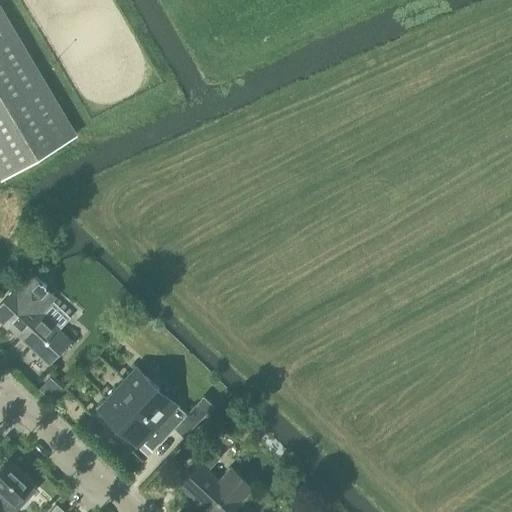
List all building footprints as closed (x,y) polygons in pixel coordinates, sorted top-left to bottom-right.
[(0,15),(0,167),(5,175),(72,134),(0,15)] [(29,276),(0,306),(0,320),(8,328),(10,326),(50,363),(71,341),(43,314),(55,301),(55,294),(36,276),(29,276)] [(127,376),(98,408),(111,419),(113,416),(127,429),(152,452),(160,442),(184,416),(188,413),(185,411),(185,412),(136,366),(127,376)] [(201,394),(191,405),(201,415),(211,404),(201,394)] [(198,460),(178,482),(209,511),(232,511),(242,501),(254,487),(232,467),(220,480),(209,470),(221,457),(211,447),(210,448),(199,461),(198,460)] [(10,460),(0,470),(0,489),(6,496),(2,501),(13,511),(17,511),(40,488),(10,460)]
